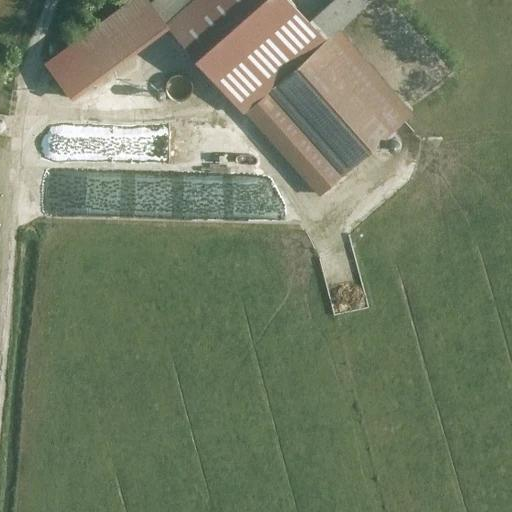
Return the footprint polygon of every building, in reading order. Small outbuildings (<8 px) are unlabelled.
[(107,77),(165,25),(142,0),(122,0),(75,42),(107,77)] [(153,0),(150,4),(167,23),(192,0),(153,0)] [(192,0),(167,23),(165,25),(194,58),(258,0),(192,0)] [(288,0),(258,0),(194,58),(242,111),(323,39),(306,20),(288,0)] [(329,0),(306,20),(323,39),(334,29),(366,0),(329,0)] [(323,39),(242,111),(319,197),(411,114),(334,29),(323,39)]
